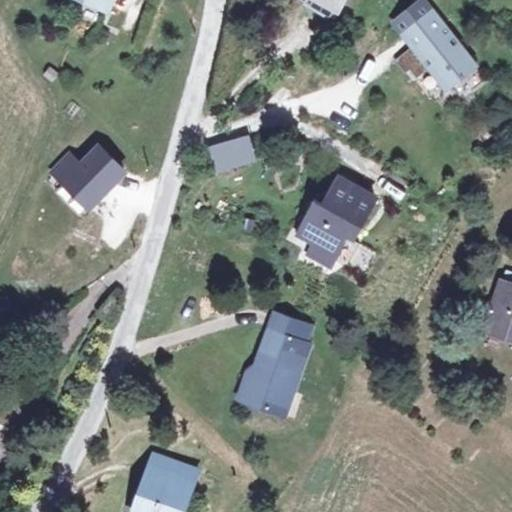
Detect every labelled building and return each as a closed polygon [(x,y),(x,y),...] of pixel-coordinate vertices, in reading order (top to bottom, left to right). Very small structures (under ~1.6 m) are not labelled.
[(50,0),(49,3),(93,19),(99,0),(50,0)] [(304,0),(334,18),(340,8),(326,0),(304,0)] [(326,0),(340,8),(344,0),(326,0)] [(126,2),(119,29),(132,33),(139,6),(126,2)] [(470,64),(432,6),(402,26),(411,40),(393,52),(400,63),(405,60),(411,69),(425,60),(440,84),(470,64)] [(204,148),(212,175),(255,161),(247,134),(204,148)] [(66,177),(49,194),(74,218),(108,183),(84,159),(66,177)] [(66,177),(55,167),(39,183),(49,194),(66,177)] [(332,264),(338,253),(353,222),(359,225),(374,195),(339,177),(325,206),(317,201),(299,234),(316,242),(310,253),(332,264)] [(511,287),(502,284),(485,331),(511,339),(511,287)] [(108,292),(97,316),(112,323),(123,299),(108,292)] [(249,382),(244,404),(284,415),(289,390),(298,392),(309,346),(303,344),(306,327),(269,319),(256,384),(249,382)] [(171,511),(181,496),(188,483),(145,460),(138,473),(117,511),(171,511)]
